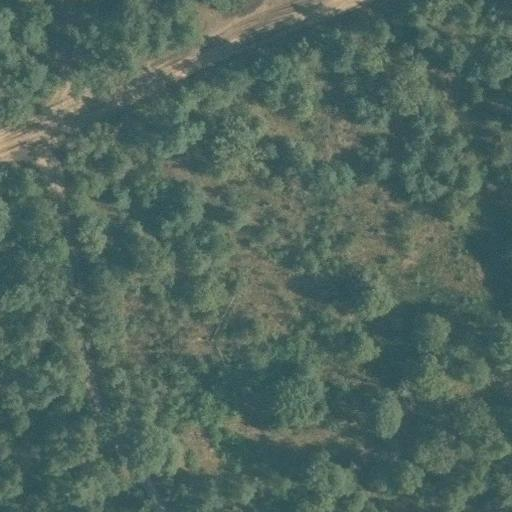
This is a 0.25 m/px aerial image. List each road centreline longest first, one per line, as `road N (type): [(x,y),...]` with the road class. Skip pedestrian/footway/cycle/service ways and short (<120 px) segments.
road 1 (track): [(36,127),(96,392),(117,452),(160,511)]
road 2 (track): [(0,142),(300,0)]
